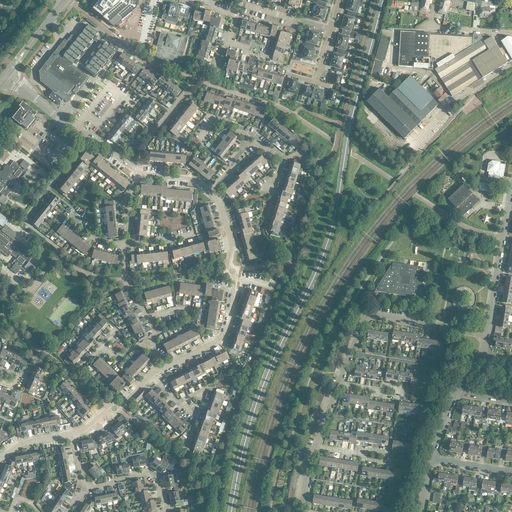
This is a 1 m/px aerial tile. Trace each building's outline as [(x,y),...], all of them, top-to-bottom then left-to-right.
[(137,0),(99,0),(92,9),(114,27),(137,8),(137,0)] [(304,10),(307,0),(271,0),(280,3),(281,0),(282,0),(290,2),(289,5),(304,10)] [(475,0),(463,0),(464,1),(467,2),(466,10),(474,11),(475,3),(475,0)] [(185,18),(187,9),(182,8),(182,6),(172,3),(170,2),(166,16),(164,20),(177,24),(179,17),(185,18)] [(315,12),(325,15),(327,9),(321,7),(322,5),(316,3),(315,6),(317,7),(315,12)] [(429,5),(421,3),(420,6),(421,6),(420,11),(427,13),(429,5)] [(359,7),(358,6),(348,4),(346,10),(352,12),(351,15),(359,17),(359,14),(358,13),(359,7)] [(449,7),(440,5),(438,13),(445,15),(446,13),(449,14),(449,10),(452,11),(452,8),(451,8),(449,7)] [(487,16),(487,8),(484,7),(484,8),(479,8),(478,16),(487,16)] [(490,8),(487,8),(487,16),(494,17),(495,9),(490,9),(490,8)] [(204,21),(211,23),(210,27),(219,29),(219,30),(222,31),(225,20),(213,17),(214,15),(214,13),(207,10),(206,13),(204,21)] [(325,15),(315,12),(314,18),(324,20),(325,15)] [(359,17),(351,15),(351,18),(345,16),(343,22),(353,25),(355,19),(358,20),(359,17)] [(88,18),(87,19),(86,20),(96,28),(98,26),(88,18)] [(246,31),(249,21),(243,19),(241,29),(246,31)] [(355,26),(353,25),(343,22),(341,29),(353,32),(355,26)] [(260,35),(265,36),(269,25),(266,24),(265,26),(263,25),(260,35)] [(64,39),(39,72),(40,82),(53,92),(64,101),(66,103),(67,103),(70,99),(71,98),(70,98),(73,94),(75,95),(89,78),(84,75),(81,72),(72,65),(91,41),(93,39),(94,41),(97,42),(98,41),(101,36),(94,30),(88,25),(77,39),(72,35),(66,41),(64,39)] [(276,42),(289,46),(292,36),(280,32),(281,28),(274,25),(273,28),(270,38),(271,36),(278,39),(277,42),(276,42)] [(206,31),(217,34),(219,30),(219,29),(210,27),(208,26),(206,31)] [(205,36),(216,39),(217,34),(206,31),(205,36)] [(308,37),(319,39),(320,34),(310,31),(308,37)] [(438,65),(438,66),(472,45),(472,37),(467,36),(468,35),(465,34),(465,36),(430,34),(416,33),(401,32),(399,67),(414,67),(427,68),(427,70),(433,71),(433,66),(437,66),(438,65)] [(181,38),(176,37),(161,33),(154,56),(160,58),(160,60),(163,61),(164,59),(181,63),(188,38),(181,36),(181,38)] [(338,41),(348,44),(350,38),(340,35),(338,41)] [(383,61),(385,61),(391,38),(382,35),(375,59),(381,60),(381,61),(375,60),(371,75),(379,77),(383,61)] [(508,63),(493,38),(492,37),(483,42),(482,40),(480,36),(479,36),(479,35),(478,35),(473,35),(473,38),(473,41),(472,44),(472,45),(438,66),(439,66),(435,69),(437,73),(452,97),(471,85),(482,79),(508,63)] [(216,39),(205,36),(203,41),(212,44),(214,44),(216,39)] [(305,45),(310,46),(311,44),(317,45),(319,39),(308,37),(307,42),(305,42),(305,45)] [(511,37),(507,37),(501,41),(511,59),(511,37)] [(211,49),(212,44),(203,41),(201,40),(200,45),(211,49)] [(348,44),(338,41),(336,48),(342,49),(341,52),(348,54),(351,45),(348,44)] [(99,51),(84,69),(92,75),(96,78),(96,77),(118,50),(111,44),(108,48),(107,47),(108,45),(106,43),(99,51)] [(310,46),(305,45),(303,44),(303,47),(305,48),(304,53),(314,56),(315,51),(310,49),(310,46)] [(274,50),(273,52),(283,55),(284,50),(270,45),(269,48),(274,50)] [(209,53),(198,50),(197,56),(199,56),(208,59),(209,53)] [(237,74),(238,71),(241,61),(240,61),(240,62),(237,61),(239,53),(228,50),(226,58),(230,59),(227,72),(237,74)] [(283,55),(273,52),(272,57),(273,57),(272,60),(278,62),(278,61),(281,62),(283,55)] [(348,54),(341,52),(340,55),(334,53),(332,60),(343,63),(344,59),(347,60),(348,54)] [(117,60),(121,64),(127,58),(126,57),(125,56),(125,55),(122,53),(117,60)] [(314,56),(304,53),(302,59),(312,62),(313,60),(314,60),(315,57),(314,56)] [(121,64),(126,68),(131,61),(129,60),(130,59),(127,56),(126,57),(127,58),(121,64)] [(243,72),(248,74),(250,64),(252,58),(250,57),(248,63),(245,62),(243,72)] [(126,68),(131,72),(136,65),(134,63),(134,62),(132,60),(131,61),(126,68)] [(345,64),(343,63),(332,60),(331,67),(336,68),(336,71),(343,73),(345,64)] [(252,77),(257,79),(262,63),(260,63),(258,69),(255,68),(253,75),(252,75),(252,77)] [(137,64),(136,65),(131,72),(136,75),(141,69),(139,67),(139,66),(137,64)] [(269,66),(267,71),(265,70),(262,80),(267,81),(271,66),(269,66)] [(139,76),(144,79),(149,73),(150,72),(147,70),(146,71),(144,69),(139,76)] [(144,79),(148,83),(154,77),(154,76),(152,74),(151,75),(149,73),(144,79)] [(340,90),(346,92),(347,89),(343,87),(343,85),(340,84),(343,77),(336,75),(335,75),(334,78),(335,79),(333,85),(341,87),(340,90)] [(161,87),(166,80),(167,79),(164,77),(164,78),(161,76),(159,80),(156,83),(161,87)] [(439,105),(422,88),(410,76),(408,78),(389,98),(387,96),(389,94),(386,90),(383,93),(380,89),(367,102),(404,139),(425,118),(439,105)] [(153,87),(156,83),(159,80),(156,78),(156,79),(154,77),(148,83),(153,87)] [(166,90),(171,84),(172,83),(169,81),(168,82),(166,80),(161,87),(166,90)] [(291,80),(288,93),(297,95),(299,88),(297,87),(298,82),(291,80)] [(170,94),(176,88),(176,87),(174,85),(173,86),(171,84),(166,90),(170,94)] [(309,98),(312,88),(305,86),(303,92),(301,91),(299,97),(302,98),(302,96),(309,98)] [(315,100),(317,90),(315,89),(315,88),(312,87),(312,88),(309,98),(315,100)] [(176,88),(170,94),(175,98),(181,91),(178,89),(176,88)] [(440,103),(447,96),(443,92),(439,88),(434,94),(437,98),(436,99),(440,103)] [(317,90),(315,100),(321,101),(320,103),(324,104),(326,98),(322,97),(324,91),(317,90)] [(346,92),(340,90),(339,93),(331,91),(329,101),(335,102),(337,95),(342,96),(343,94),(345,95),(346,92)] [(208,103),(212,93),(207,91),(203,102),(208,103)] [(222,95),(223,92),(221,91),(220,94),(219,95),(217,95),(213,105),(218,106),(221,96),(222,95)] [(60,106),(64,101),(53,92),(49,97),(60,106)] [(212,93),(208,103),(213,105),(217,95),(212,93)] [(221,96),(218,106),(223,108),(226,98),(221,96)] [(226,98),(223,108),(228,110),(229,107),(231,99),(226,98)] [(234,109),(237,99),(232,98),(231,99),(229,107),(234,109)] [(145,103),(146,104),(152,109),(156,104),(150,99),(148,101),(147,101),(145,103)] [(187,106),(195,112),(198,108),(193,104),(194,103),(192,101),(187,106)] [(14,119),(16,121),(27,129),(34,119),(33,118),(35,115),(34,114),(35,112),(22,102),(19,107),(20,108),(17,112),(12,119),(13,120),(14,119)] [(141,108),(142,109),(149,114),(152,109),(146,104),(144,106),(143,105),(141,108)] [(79,106),(72,113),(75,117),(83,110),(79,106)] [(195,112),(187,106),(184,110),(192,116),(195,112)] [(266,109),(261,107),(258,117),(263,119),(266,109)] [(138,113),(145,119),(149,114),(142,109),(140,111),(139,110),(138,113)] [(192,116),(184,110),(181,114),(188,120),(192,116)] [(141,123),(145,119),(138,113),(137,116),(136,115),(134,117),(141,123)] [(122,119),(132,127),(136,123),(132,120),(125,114),(123,116),(124,117),(122,119)] [(188,120),(181,114),(178,118),(185,124),(188,120)] [(271,129),(278,121),(274,117),(267,125),(271,129)] [(185,124),(178,118),(174,122),(182,128),(185,124)] [(119,124),(125,129),(129,132),(132,127),(122,119),(121,119),(119,121),(120,122),(119,124)] [(278,121),(271,129),(275,132),(282,124),(278,121)] [(182,128),(174,122),(171,126),(179,133),(182,128)] [(115,128),(121,134),(125,129),(119,124),(118,123),(116,126),(115,128)] [(282,124),(275,132),(279,135),(286,127),(282,124)] [(179,133),(171,126),(168,131),(176,137),(179,133)] [(286,127),(279,135),(283,138),(290,130),(286,127)] [(111,133),(117,138),(121,134),(115,128),(114,128),(112,131),(113,131),(111,133)] [(231,130),(226,136),(234,142),(238,138),(232,134),(233,132),(231,130)] [(290,130),(283,138),(287,142),(294,134),(290,130)] [(117,138),(111,133),(110,133),(108,135),(109,136),(107,138),(114,143),(117,138)] [(294,134),(287,142),(291,145),(298,137),(294,134)] [(199,142),(198,141),(200,139),(196,135),(189,142),(194,146),(199,142)] [(234,142),(226,136),(223,140),(231,146),(234,142)] [(298,137),(291,145),(297,150),(299,147),(297,146),(302,140),(298,137)] [(231,146),(223,140),(220,144),(228,150),(231,146)] [(228,150),(220,144),(217,148),(225,154),(228,150)] [(225,154),(217,148),(213,152),(221,158),(225,154)] [(95,169),(103,159),(97,154),(94,158),(84,150),(78,158),(89,167),(88,166),(90,163),(96,168),(95,169)] [(147,161),(154,161),(155,151),(150,151),(149,158),(147,158),(147,161)] [(260,154),(256,158),(262,166),(268,161),(266,159),(265,160),(260,154)] [(193,168),(199,160),(195,157),(188,165),(193,168)] [(89,167),(78,158),(81,161),(77,165),(85,171),(89,167)] [(262,166),(256,158),(252,161),(259,169),(262,166)] [(99,172),(105,164),(102,161),(103,159),(95,169),(99,172)] [(0,202),(4,206),(8,200),(3,196),(6,192),(9,194),(15,186),(12,184),(16,179),(22,183),(24,181),(27,184),(32,178),(26,174),(29,170),(27,168),(30,164),(24,160),(20,166),(14,161),(9,166),(7,165),(0,174),(0,178),(2,180),(1,181),(0,180),(0,202)] [(197,171),(203,163),(199,160),(193,168),(197,171)] [(291,162),(290,165),(284,163),(283,166),(299,170),(301,165),(306,167),(307,163),(294,160),(293,163),(291,162)] [(259,169),(252,161),(248,165),(255,172),(259,169)] [(504,177),(505,165),(500,164),(500,162),(492,161),(488,164),(487,172),(489,172),(488,178),(499,179),(504,177)] [(201,174),(207,166),(203,163),(197,171),(201,174)] [(103,175),(109,167),(105,164),(99,172),(103,175)] [(74,169),(82,175),(85,171),(77,165),(74,169)] [(255,172),(248,165),(244,168),(251,176),(255,172)] [(205,177),(211,170),(207,166),(201,174),(205,177)] [(288,172),(298,175),(300,176),(302,171),(299,170),(283,166),(283,168),(289,169),(288,172)] [(109,167),(103,175),(107,178),(113,171),(109,167)] [(251,176),(244,168),(240,171),(249,181),(247,179),(251,176)] [(82,175),(74,169),(71,173),(79,179),(82,175)] [(215,173),(211,170),(205,177),(210,182),(212,180),(210,178),(215,173)] [(111,182),(117,174),(113,171),(107,178),(111,182)] [(238,177),(245,184),(249,181),(240,171),(240,172),(242,174),(238,177)] [(68,177),(76,183),(78,185),(81,181),(79,179),(71,173),(68,177)] [(117,174),(111,182),(115,185),(121,177),(117,174)] [(65,181),(73,187),(76,183),(68,177),(65,181)] [(119,188),(125,180),(121,177),(115,185),(119,188)] [(234,180),(241,188),(245,184),(238,177),(234,180)] [(131,185),(125,180),(119,188),(124,192),(128,186),(130,187),(131,185)] [(231,184),(237,191),(241,188),(234,180),(231,184)] [(62,185),(69,191),(73,187),(65,181),(62,185)] [(278,185),(293,190),(295,185),(285,182),(284,185),(278,183),(278,185)] [(227,187),(233,195),(237,191),(231,184),(227,187)] [(457,208),(461,213),(464,216),(479,201),(472,194),(473,194),(464,184),(448,199),(457,209),(457,208)] [(69,191),(62,185),(58,189),(64,193),(63,195),(65,197),(69,191)] [(282,192),(292,195),(293,190),(278,185),(277,187),(283,189),(282,192)] [(228,199),(233,195),(227,187),(223,191),(227,196),(226,197),(228,199)] [(53,195),(50,199),(57,205),(60,201),(53,195)] [(57,205),(50,199),(47,203),(54,209),(57,205)] [(57,211),(54,209),(47,203),(44,207),(52,214),(54,211),(56,212),(57,211)] [(47,216),(49,218),(52,214),(44,207),(41,211),(47,216)] [(47,216),(41,211),(38,215),(44,220),(47,216)] [(0,225),(3,227),(8,220),(0,213),(0,225)] [(44,220),(38,215),(34,219),(41,224),(44,220)] [(41,224),(34,219),(31,223),(38,229),(41,224)] [(30,250),(29,249),(18,240),(15,245),(13,243),(15,241),(13,240),(18,234),(6,225),(3,229),(0,225),(0,250),(8,257),(11,254),(16,258),(11,264),(13,266),(10,270),(16,274),(21,268),(25,272),(27,270),(30,273),(35,267),(29,262),(34,256),(28,251),(30,250)] [(61,236),(67,228),(63,225),(57,233),(61,236)] [(279,228),(269,225),(268,230),(271,232),(270,234),(277,236),(279,235),(281,229),(279,228)] [(64,239),(71,231),(67,228),(61,236),(64,239)] [(206,242),(209,250),(210,254),(220,251),(217,239),(221,238),(219,230),(207,233),(208,233),(210,241),(206,242)] [(71,231),(64,239),(68,242),(75,234),(71,231)] [(146,239),(147,232),(137,231),(136,236),(143,237),(143,239),(146,239)] [(72,245),(79,237),(75,234),(68,242),(72,245)] [(79,237),(72,245),(76,248),(83,240),(79,237)] [(80,252),(87,244),(83,240),(76,248),(80,252)] [(87,244),(80,252),(86,256),(88,254),(87,253),(91,247),(87,244)] [(119,255),(114,254),(111,264),(118,266),(119,263),(117,262),(119,255)] [(422,278),(424,268),(393,263),(392,271),(390,271),(391,265),(375,291),(387,293),(387,291),(388,292),(388,293),(418,299),(420,288),(422,289),(423,278),(422,278)] [(177,293),(184,294),(185,285),(180,284),(179,291),(177,290),(177,293)] [(206,285),(206,288),(204,297),(212,298),(212,301),(221,303),(224,303),(226,293),(213,291),(214,287),(206,285)] [(249,296),(256,299),(257,296),(258,294),(257,293),(258,292),(249,289),(249,290),(248,290),(246,295),(249,296)] [(113,296),(115,300),(124,296),(122,291),(113,296)] [(256,298),(256,299),(249,296),(246,295),(246,296),(245,300),(254,304),(255,303),(258,304),(260,299),(256,298)] [(126,301),(124,296),(115,300),(117,305),(126,301)] [(243,305),(253,308),(254,304),(245,300),(243,305)] [(120,310),(129,305),(126,301),(117,305),(115,307),(117,311),(120,310)] [(122,314),(131,310),(129,305),(120,310),(122,314)] [(241,310),(251,313),(253,308),(243,305),(241,310)] [(501,314),(509,316),(510,309),(511,310),(511,309),(511,306),(506,306),(505,309),(502,308),(501,314)] [(124,319),(127,318),(133,314),(131,310),(122,314),(124,319)] [(242,315),(249,318),(252,319),(253,319),(254,314),(251,313),(241,310),(240,315),(242,315)] [(129,322),(138,318),(135,313),(133,314),(127,318),(129,322)] [(240,320),(250,324),(252,319),(249,318),(242,315),(240,320)] [(131,327),(140,322),(138,318),(129,322),(131,327)] [(104,329),(108,326),(101,319),(97,323),(104,329)] [(238,325),(248,328),(250,324),(240,320),(238,325)] [(502,328),(507,328),(511,329),(511,326),(507,325),(508,322),(500,321),(499,327),(496,327),(495,330),(502,331),(502,328)] [(134,331),(142,327),(140,322),(131,327),(134,331)] [(94,326),(101,333),(104,329),(97,323),(94,326)] [(237,330),(246,333),(248,328),(238,325),(237,330)] [(90,330),(97,337),(101,333),(94,326),(90,330)] [(136,336),(145,332),(142,327),(134,331),(136,336)] [(190,332),(195,341),(200,338),(195,329),(190,332)] [(97,337),(90,330),(87,334),(94,340),(97,337)] [(235,335),(245,338),(246,333),(237,330),(235,335)] [(81,335),(85,339),(95,349),(96,348),(97,349),(100,346),(96,343),(94,345),(93,344),(92,342),(94,340),(87,334),(84,332),(81,335)] [(145,332),(136,336),(138,341),(147,336),(145,332)] [(195,341),(190,332),(186,334),(190,343),(195,341)] [(375,332),(374,340),(373,342),(376,343),(376,342),(377,341),(380,341),(382,333),(375,332)] [(406,333),(400,332),(399,341),(398,346),(401,346),(402,342),(405,342),(406,333)] [(501,339),(501,334),(495,333),(494,336),(497,336),(495,347),(500,348),(500,349),(503,349),(505,339),(501,339)] [(190,343),(186,334),(181,336),(186,345),(190,343)] [(419,335),(413,334),(411,343),(411,346),(417,347),(417,344),(418,344),(419,338),(419,339),(419,335)] [(186,345),(181,336),(177,339),(181,348),(186,345)] [(511,338),(511,340),(505,339),(503,349),(506,350),(506,349),(511,350),(511,346),(511,336),(511,338)] [(417,347),(423,348),(425,340),(419,339),(419,338),(418,344),(417,344),(417,347)] [(95,349),(85,339),(81,343),(88,350),(92,346),(93,347),(91,349),(93,351),(95,349)] [(181,348),(177,339),(172,341),(177,350),(181,348)] [(233,339),(232,344),(241,347),(243,343),(243,342),(233,339)] [(114,340),(112,340),(112,344),(116,344),(116,350),(121,350),(120,342),(114,342),(114,340)] [(177,350),(172,341),(168,343),(172,352),(177,350)] [(430,349),(436,350),(438,342),(431,341),(430,349)] [(228,342),(227,343),(227,344),(229,345),(229,346),(231,347),(230,349),(237,351),(240,352),(242,353),(243,348),(241,347),(232,344),(230,343),(228,342)] [(444,343),(438,342),(436,350),(436,353),(438,354),(439,351),(443,351),(444,343)] [(78,346),(85,353),(88,350),(81,343),(78,346)] [(168,355),(172,352),(168,343),(161,347),(162,349),(164,348),(168,355)] [(74,350),(81,357),(85,353),(78,346),(74,350)] [(6,361),(9,362),(14,351),(9,349),(7,352),(4,360),(2,365),(4,365),(6,361)] [(81,357),(74,350),(70,354),(81,364),(82,362),(79,359),(81,357)] [(11,370),(14,364),(19,353),(14,351),(9,362),(12,363),(9,369),(11,370)] [(218,354),(223,363),(228,360),(227,360),(224,352),(223,351),(218,354)] [(16,365),(19,366),(24,355),(19,353),(14,364),(11,370),(13,371),(16,365)] [(139,358),(147,365),(150,361),(145,356),(147,355),(144,353),(139,358)] [(74,365),(76,362),(79,365),(81,364),(70,354),(67,358),(64,361),(71,367),(74,364),(74,365)] [(214,356),(218,365),(223,363),(218,354),(214,356)] [(209,358),(214,367),(218,365),(214,356),(209,358)] [(92,364),(97,369),(104,362),(100,358),(95,363),(94,362),(92,364)] [(136,362),(143,369),(147,365),(139,358),(136,362)] [(205,361),(209,370),(214,367),(209,358),(205,361)] [(200,363),(201,365),(205,372),(209,370),(205,361),(200,363)] [(100,373),(108,365),(104,362),(97,369),(100,373)] [(132,365),(139,372),(143,369),(136,362),(132,365)] [(355,376),(361,377),(363,364),(361,364),(360,365),(357,365),(355,376)] [(361,377),(367,379),(369,370),(369,367),(366,367),(366,365),(363,364),(361,377)] [(104,376),(111,369),(108,365),(100,373),(104,376)] [(129,369),(136,376),(139,372),(132,365),(129,369)] [(196,367),(201,376),(206,374),(205,372),(201,365),(196,367)] [(374,380),(375,371),(376,365),(374,365),(373,370),(369,370),(367,379),(374,380)] [(35,367),(33,372),(43,377),(46,370),(43,369),(42,370),(35,367)] [(192,370),(196,379),(201,376),(196,367),(192,370)] [(108,379),(115,372),(111,369),(104,376),(108,379)] [(136,376),(129,369),(125,373),(126,374),(132,380),(136,376)] [(187,372),(192,381),(196,379),(192,370),(187,372)] [(382,372),(375,371),(374,380),(380,381),(382,372)] [(30,377),(38,381),(38,380),(41,381),(43,377),(33,372),(30,377)] [(115,372),(108,379),(111,383),(118,377),(119,376),(115,372)] [(183,374),(187,383),(192,381),(187,372),(183,374)] [(132,380),(126,374),(120,380),(118,377),(111,383),(109,386),(117,393),(125,384),(128,387),(134,382),(132,380)] [(178,377),(183,386),(187,383),(183,374),(178,377)] [(28,382),(36,386),(38,381),(30,377),(28,382)] [(174,379),(178,388),(183,386),(178,377),(174,379)] [(178,388),(174,379),(169,381),(174,390),(178,388)] [(431,380),(425,379),(423,387),(430,389),(431,380)] [(63,391),(69,385),(66,382),(67,381),(66,380),(56,389),(60,393),(63,390),(63,391)] [(26,387),(37,392),(38,389),(35,388),(36,386),(28,382),(26,387)] [(69,385),(63,391),(66,395),(72,389),(69,385)] [(37,392),(26,387),(24,392),(32,396),(33,393),(36,394),(37,392)] [(148,402),(160,389),(158,388),(155,391),(153,391),(152,390),(144,398),(148,402)] [(70,399),(76,393),(72,389),(66,395),(70,399)] [(151,405),(159,397),(158,395),(158,394),(161,391),(160,389),(148,402),(151,405)] [(137,397),(140,400),(147,393),(144,390),(137,397)] [(212,397),(223,401),(225,396),(214,392),(212,397)] [(76,393),(70,399),(73,403),(80,397),(76,393)] [(155,409),(166,397),(167,396),(165,395),(162,398),(161,398),(159,397),(151,405),(155,409)] [(8,396),(4,404),(9,406),(13,398),(8,396)] [(80,397),(73,403),(72,404),(76,408),(83,401),(80,397)] [(159,412),(167,404),(165,402),(165,401),(167,399),(166,397),(155,409),(159,412)] [(223,401),(212,397),(210,402),(221,406),(223,401)] [(13,398),(9,406),(15,408),(18,400),(13,398)] [(81,411),(87,406),(83,401),(76,408),(75,409),(76,410),(78,408),(81,411)] [(221,406),(210,402),(209,407),(219,410),(221,406)] [(162,417),(170,408),(167,404),(159,412),(162,416),(162,417)] [(87,406),(81,411),(82,413),(80,415),(82,418),(85,416),(84,415),(90,410),(87,406)] [(482,408),(476,406),(474,416),(475,416),(474,419),(480,420),(480,423),(483,424),(485,412),(482,412),(482,408)] [(219,410),(209,407),(207,412),(217,415),(218,415),(219,410)] [(165,421),(172,413),(169,409),(170,408),(162,417),(165,420),(164,421),(165,421)] [(488,413),(485,412),(483,424),(487,424),(488,421),(489,420),(490,420),(490,419),(493,419),(495,410),(488,409),(488,413)] [(501,411),(495,410),(493,419),(497,420),(496,421),(498,423),(502,424),(502,423),(503,415),(500,415),(501,411)] [(168,425),(179,413),(177,412),(175,414),(174,414),(172,413),(165,421),(168,425)] [(217,415),(207,412),(205,416),(203,416),(214,419),(215,420),(217,415)] [(506,416),(503,415),(502,423),(505,423),(505,424),(511,426),(511,422),(511,421),(511,412),(507,412),(506,416)] [(179,417),(181,415),(179,413),(168,425),(172,428),(180,420),(178,418),(179,417)] [(115,426),(123,434),(127,431),(126,430),(130,426),(121,416),(117,419),(119,422),(115,426)] [(214,419),(203,416),(201,421),(212,424),(214,419)] [(50,418),(52,426),(55,426),(56,430),(58,430),(57,425),(60,424),(59,417),(50,418)] [(176,432),(188,419),(186,418),(183,421),(182,421),(181,421),(180,420),(172,428),(176,432)] [(23,420),(24,424),(27,436),(28,436),(29,437),(32,437),(31,431),(29,423),(28,419),(23,420)] [(182,436),(188,429),(186,428),(187,427),(185,425),(186,425),(186,424),(189,421),(188,419),(176,432),(180,435),(181,434),(182,436)] [(212,424),(201,421),(200,425),(210,429),(212,424)] [(27,436),(24,424),(15,425),(17,434),(23,432),(24,437),(27,436)] [(210,429),(200,425),(198,430),(209,434),(210,429)] [(112,432),(110,433),(114,439),(117,437),(118,438),(123,434),(115,426),(110,430),(112,432)] [(0,430),(0,444),(2,440),(4,440),(4,441),(9,437),(6,436),(4,435),(5,433),(6,432),(0,430)] [(209,434),(198,430),(196,435),(207,439),(209,434)] [(350,434),(349,442),(355,443),(357,432),(357,435),(350,434)] [(362,442),(364,433),(357,432),(355,443),(356,443),(356,440),(362,442)] [(106,433),(101,435),(106,444),(111,441),(114,439),(110,433),(108,435),(106,433)] [(98,440),(95,442),(98,448),(102,447),(101,445),(104,444),(104,445),(106,444),(101,435),(97,438),(98,440)] [(207,439),(196,435),(195,440),(205,444),(207,439)] [(455,453),(457,443),(457,440),(451,439),(449,452),(455,453)] [(94,450),(98,448),(95,442),(93,443),(92,440),(87,441),(88,449),(94,448),(94,450)] [(205,444),(195,440),(193,445),(204,448),(205,444)] [(83,451),(88,449),(87,441),(81,443),(82,445),(79,446),(80,453),(83,452),(83,451)] [(413,444),(406,443),(405,452),(411,453),(413,444)] [(463,444),(457,443),(455,453),(462,454),(462,450),(465,450),(466,443),(463,443),(463,444)] [(468,455),(474,456),(476,446),(469,445),(470,443),(466,443),(465,450),(469,451),(468,455)] [(204,448),(193,445),(191,450),(202,454),(204,448)] [(482,447),(476,446),(474,456),(481,457),(481,453),(484,453),(485,446),(482,446),(482,447)] [(487,458),(493,459),(495,449),(488,448),(489,447),(485,446),(484,453),(487,454),(487,458)] [(500,456),(503,456),(504,449),(501,449),(501,447),(495,446),(495,449),(493,459),(499,460),(500,456)] [(505,461),(511,462),(511,460),(511,449),(508,448),(507,450),(504,449),(503,456),(506,457),(505,461)] [(134,468),(140,467),(138,458),(137,454),(132,456),(131,453),(128,453),(129,456),(130,462),(133,461),(134,468)] [(144,456),(138,458),(140,467),(146,465),(145,459),(147,458),(146,453),(143,453),(144,456)] [(150,466),(155,470),(160,462),(155,459),(157,456),(155,454),(151,460),(154,461),(150,466)] [(14,458),(8,459),(14,465),(16,465),(16,466),(22,465),(20,456),(14,458)] [(129,473),(127,462),(130,462),(129,456),(126,457),(127,460),(121,462),(121,464),(123,474),(129,473)] [(14,465),(8,459),(6,465),(6,464),(3,470),(11,473),(14,468),(13,467),(14,465)] [(169,464),(167,463),(162,459),(160,462),(155,470),(160,473),(164,468),(166,469),(169,464)] [(121,464),(118,464),(117,461),(112,462),(114,470),(116,469),(118,476),(123,474),(121,464)] [(88,472),(92,476),(98,470),(100,468),(97,464),(96,465),(94,462),(88,467),(90,470),(88,472)] [(105,475),(103,473),(104,472),(100,468),(98,470),(92,476),(95,480),(98,478),(100,480),(105,475)] [(394,481),(395,469),(395,472),(389,471),(387,480),(394,481)] [(400,479),(402,470),(395,469),(394,481),(395,478),(400,479)] [(11,473),(3,470),(2,473),(0,472),(0,474),(9,479),(11,473)] [(408,471),(402,470),(400,479),(407,480),(408,471)] [(173,481),(173,478),(176,477),(175,472),(168,473),(169,476),(165,477),(163,477),(163,478),(164,483),(173,481)] [(438,482),(444,483),(446,474),(439,473),(437,472),(436,479),(438,479),(438,482)] [(0,480),(5,483),(7,484),(9,479),(0,474),(0,476),(0,477),(0,480)] [(458,476),(452,475),(450,484),(457,485),(456,487),(456,491),(455,490),(453,491),(453,494),(458,495),(459,487),(460,480),(457,480),(458,476)] [(70,476),(61,478),(62,484),(64,483),(64,485),(64,486),(72,487),(71,482),(70,476)] [(464,481),(460,480),(459,487),(462,488),(463,486),(469,487),(471,478),(464,477),(464,481)] [(471,478),(469,487),(469,490),(475,491),(475,492),(478,493),(479,484),(476,483),(477,479),(471,478)] [(137,482),(137,479),(133,480),(134,483),(132,483),(133,488),(143,486),(142,484),(141,484),(140,481),(137,482)] [(482,484),(479,484),(478,493),(477,497),(481,498),(482,492),(484,493),(485,490),(488,491),(489,481),(483,480),(482,484)] [(174,487),(174,490),(181,489),(179,483),(174,484),(173,481),(164,483),(166,489),(174,487)] [(496,482),(489,481),(488,491),(487,493),(497,495),(497,494),(498,487),(495,486),(496,482)] [(501,487),(498,487),(497,494),(500,494),(500,493),(506,494),(508,484),(502,483),(501,487)] [(59,492),(66,497),(69,492),(72,487),(64,486),(63,487),(62,487),(59,492)] [(117,493),(113,494),(112,489),(110,489),(111,494),(112,503),(119,502),(119,505),(122,504),(122,500),(121,499),(118,500),(117,493)] [(169,494),(170,500),(179,498),(178,492),(181,492),(181,489),(174,490),(175,493),(169,494)] [(66,497),(59,492),(55,497),(63,502),(66,497)] [(63,502),(55,497),(52,501),(60,506),(63,502)] [(96,507),(101,505),(99,497),(94,498),(94,499),(89,500),(93,506),(96,505),(96,507)] [(175,508),(188,505),(187,501),(183,502),(183,500),(180,501),(179,498),(170,500),(171,506),(175,505),(175,508)] [(82,508),(87,511),(90,511),(93,508),(92,508),(93,506),(89,500),(87,502),(86,504),(85,503),(82,508)] [(60,506),(52,501),(49,506),(57,511),(60,506)]
